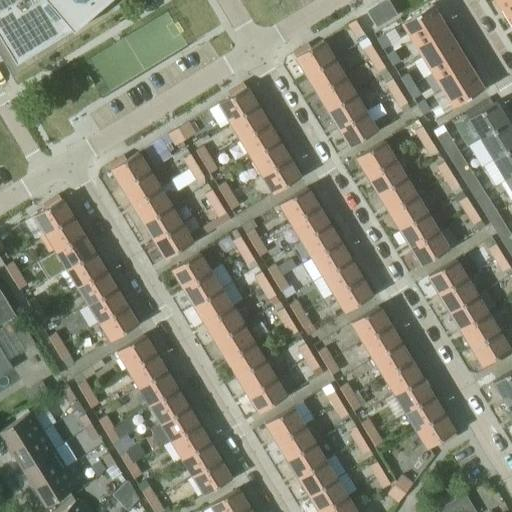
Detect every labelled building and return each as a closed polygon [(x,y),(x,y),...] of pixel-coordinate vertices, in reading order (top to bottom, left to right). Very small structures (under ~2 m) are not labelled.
[(0,0),(0,38),(15,64),(71,30),(73,32),(109,0),(0,0)] [(375,27),(396,14),(387,0),(382,0),(365,11),(375,27)] [(511,0),(493,0),(507,22),(511,19),(511,0)] [(432,5),(401,23),(412,41),(442,22),(432,5)] [(362,32),(355,20),(348,24),(355,36),(362,32)] [(442,22),(412,41),(422,57),(452,38),(442,22)] [(394,29),(383,35),(390,45),(400,39),(394,29)] [(383,35),(377,39),(383,50),(390,45),(383,35)] [(452,38),(422,57),(432,74),(462,55),(452,38)] [(305,74),(332,58),(321,41),(310,48),(307,44),(292,53),(305,74)] [(369,60),(376,55),(370,44),(362,49),(369,60)] [(393,51),(386,56),(393,66),(400,62),(393,51)] [(384,67),(376,55),(369,60),(377,72),(384,67)] [(462,55),(432,74),(442,90),(472,71),(462,55)] [(305,74),(316,92),(342,76),(332,58),(305,74)] [(472,71),(442,90),(452,107),(483,88),(472,71)] [(407,74),(400,78),(407,89),(414,85),(407,74)] [(326,109),(353,93),(342,76),(316,92),(326,109)] [(389,93),(397,89),(392,80),(384,85),(389,93)] [(414,85),(407,89),(413,99),(420,95),(414,85)] [(229,121),(256,105),(246,87),(216,103),(229,121)] [(406,103),(397,89),(389,93),(398,108),(406,103)] [(336,126),(363,110),(353,93),(326,109),(336,126)] [(489,98),(464,113),(467,118),(492,103),(489,98)] [(423,101),(416,105),(423,115),(430,111),(423,101)] [(466,119),(453,127),(465,147),(478,139),(506,122),(494,102),(492,103),(467,118),(466,119)] [(240,139),(266,123),(256,105),(229,121),(240,139)] [(375,130),(363,110),(336,126),(349,146),(375,130)] [(187,122),(180,127),(187,138),(194,134),(187,122)] [(490,159),(511,145),(511,131),(506,122),(478,139),(490,159)] [(277,141),(266,123),(240,139),(250,157),(277,141)] [(441,126),(432,131),(436,137),(445,132),(441,126)] [(420,142),(428,137),(421,127),(414,131),(420,142)] [(175,130),(167,134),(174,146),(182,141),(175,130)] [(448,157),(457,152),(445,132),(436,137),(448,157)] [(435,150),(428,137),(420,142),(428,154),(435,150)] [(261,175),(288,158),(277,141),(250,157),(261,175)] [(366,175),(393,158),(382,141),(355,157),(366,175)] [(511,173),(511,145),(490,159),(503,179),(511,173)] [(195,151),(201,162),(209,157),(202,146),(195,151)] [(468,172),(457,152),(448,157),(460,177),(468,172)] [(121,187),(148,171),(137,153),(125,160),(123,156),(108,165),(121,187)] [(189,170),(196,165),(189,154),(182,158),(189,170)] [(209,157),(201,162),(209,174),(216,169),(209,157)] [(299,177),(288,158),(261,175),(272,193),(299,177)] [(403,176),(393,158),(366,175),(376,192),(403,176)] [(441,177),(449,172),(443,162),(435,167),(441,177)] [(196,165),(189,170),(170,181),(176,191),(188,184),(186,181),(193,177),(196,181),(203,177),(196,165)] [(131,205),(158,188),(148,171),(121,187),(131,205)] [(457,186),(449,172),(441,177),(449,190),(457,186)] [(481,192),(468,172),(460,177),(472,198),(481,192)] [(511,194),(511,173),(503,179),(511,194)] [(414,193),(403,176),(376,192),(387,210),(414,193)] [(216,186),(223,198),(230,193),(224,182),(216,186)] [(142,222),(169,206),(158,188),(131,205),(142,222)] [(290,222),(316,206),(305,188),(279,204),(290,222)] [(210,205),(218,201),(211,190),(204,194),(210,205)] [(481,192),(472,198),(482,215),(491,209),(481,192)] [(230,193),(223,198),(230,210),(238,205),(230,193)] [(424,211),(414,193),(387,210),(397,227),(424,211)] [(44,233),(70,216),(57,195),(42,204),(45,209),(33,216),(44,233)] [(463,213),(470,208),(464,198),(457,202),(463,213)] [(225,213),(218,201),(210,205),(218,217),(225,213)] [(142,222),(153,240),(180,224),(169,206),(142,222)] [(316,206),(290,222),(300,239),(327,223),(316,206)] [(478,221),(470,208),(463,213),(471,226),(478,221)] [(496,238),(505,233),(491,209),(482,215),(496,238)] [(436,229),(424,211),(397,227),(409,246),(436,229)] [(81,235),(70,216),(44,233),(55,251),(81,235)] [(252,220),(241,227),(244,233),(252,229),(256,227),(252,220)] [(327,223),(300,239),(311,258),(338,242),(327,223)] [(191,243),(180,224),(153,240),(164,259),(191,243)] [(244,233),(252,245),(259,240),(252,229),(244,233)] [(448,249),(436,229),(409,246),(421,265),(448,249)] [(9,231),(0,236),(2,240),(11,235),(9,231)] [(508,258),(511,256),(511,244),(505,233),(496,238),(508,258)] [(81,235),(55,251),(66,268),(92,252),(81,235)] [(239,253),(247,249),(239,236),(232,241),(239,253)] [(259,240),(252,245),(258,256),(266,252),(259,240)] [(311,258),(322,274),(348,258),(338,242),(311,258)] [(492,261),(499,257),(493,246),(485,250),(492,261)] [(253,260),(247,249),(239,253),(246,264),(253,260)] [(92,252),(66,268),(77,286),(103,270),(92,252)] [(182,288),(209,272),(198,254),(171,270),(182,288)] [(507,269),(499,257),(492,261),(499,273),(507,269)] [(359,276),(348,258),(322,274),(332,292),(359,276)] [(291,260),(276,269),(281,276),(296,267),(291,260)] [(438,294),(465,278),(454,260),(427,276),(438,294)] [(3,266),(11,278),(18,273),(11,262),(3,266)] [(266,269),(273,281),(281,276),(276,269),(273,264),(266,269)] [(87,304),(114,288),(103,270),(77,286),(87,304)] [(220,290),(209,272),(182,288),(193,306),(220,290)] [(261,289),(268,284),(261,272),(253,276),(261,289)] [(18,273),(11,278),(18,289),(25,285),(18,273)] [(281,276),(273,281),(280,292),(287,287),(281,276)] [(371,296),(359,276),(332,292),(344,312),(371,296)] [(476,296),(465,278),(438,294),(449,312),(476,296)] [(275,295),(268,284),(261,289),(267,299),(275,295)] [(98,322),(125,306),(114,288),(87,304),(98,322)] [(230,307),(220,290),(193,306),(203,324),(230,307)] [(0,375),(12,368),(0,348),(0,324),(14,316),(0,293),(0,375)] [(460,330),(487,314),(476,296),(449,312),(460,330)] [(25,302),(32,313),(40,309),(33,297),(25,302)] [(288,305),(294,315),(301,310),(295,300),(288,305)] [(136,324),(125,306),(98,322),(109,340),(136,324)] [(362,341),(388,325),(377,306),(350,322),(362,341)] [(230,307),(203,324),(214,341),(241,324),(230,307)] [(282,324),(290,320),(283,308),(275,313),(282,324)] [(40,309),(32,313),(39,325),(47,320),(40,309)] [(301,310),(294,315),(302,328),(309,324),(301,310)] [(460,330),(470,347),(497,331),(487,314),(460,330)] [(25,349),(34,344),(18,317),(9,323),(25,349)] [(297,331),(290,320),(282,324),(289,336),(297,331)] [(225,359),(252,343),(241,324),(214,341),(225,359)] [(372,358),(399,342),(388,325),(362,341),(372,358)] [(508,349),(497,331),(470,347),(484,370),(499,361),(496,356),(508,349)] [(47,337),(54,349),(61,344),(54,333),(47,337)] [(126,369),(153,353),(142,335),(116,351),(126,369)] [(383,376),(409,360),(399,342),(372,358),(383,376)] [(236,377),(263,360),(252,343),(225,359),(236,377)] [(302,357),(310,353),(304,343),(297,348),(302,357)] [(61,344),(54,349),(61,360),(68,356),(61,344)] [(316,352),(323,364),(331,359),(323,347),(316,352)] [(164,371),(153,353),(126,369),(138,388),(164,371)] [(318,367),(310,353),(302,357),(311,371),(318,367)] [(331,359),(323,364),(330,375),(338,370),(331,359)] [(236,377),(245,392),(272,375),(263,360),(236,377)] [(421,378),(409,360),(383,376),(394,394),(421,378)] [(503,404),(511,398),(511,370),(491,383),(503,404)] [(148,405),(175,389),(164,371),(138,388),(148,405)] [(85,380),(81,373),(72,378),(77,385),(85,380)] [(285,396),(272,375),(245,392),(258,413),(285,396)] [(421,378),(394,394),(405,412),(431,396),(421,378)] [(85,380),(77,385),(84,396),(91,391),(85,380)] [(35,401),(48,393),(42,382),(28,390),(35,401)] [(329,383),(321,388),(325,395),(333,391),(334,391),(329,383)] [(338,388),(345,399),(352,395),(345,383),(338,388)] [(68,403),(74,399),(67,388),(61,391),(68,403)] [(159,424),(186,407),(175,389),(148,405),(159,424)] [(91,391),(84,396),(91,408),(98,403),(91,391)] [(333,407),(340,403),(333,391),(325,395),(333,407)] [(352,395),(345,399),(352,411),(359,406),(352,395)] [(431,396),(405,412),(416,430),(442,414),(431,396)] [(511,418),(511,398),(503,404),(511,418)] [(347,414),(340,403),(333,407),(340,419),(347,414)] [(170,441),(196,425),(186,407),(159,424),(170,441)] [(275,442),(303,426),(292,407),(264,424),(275,442)] [(0,432),(11,451),(42,431),(30,412),(0,430),(0,432)] [(456,437),(442,414),(416,430),(427,448),(439,441),(442,446),(456,437)] [(85,430),(91,426),(84,415),(77,419),(85,430)] [(97,420),(104,432),(111,427),(105,416),(97,420)] [(360,423),(367,435),(374,430),(367,419),(360,423)] [(181,459),(207,443),(196,425),(170,441),(181,459)] [(98,437),(91,426),(85,430),(91,441),(98,437)] [(275,442),(286,460),(313,443),(303,426),(275,442)] [(111,427),(104,432),(111,443),(119,439),(111,427)] [(354,443),(362,438),(355,427),(347,431),(354,443)] [(374,430),(367,435),(374,446),(381,442),(374,430)] [(54,450),(42,431),(11,451),(23,470),(54,450)] [(369,450),(362,438),(354,443),(361,454),(369,450)] [(54,450),(23,470),(34,488),(65,468),(73,463),(76,461),(65,443),(54,450)] [(191,476),(218,460),(207,443),(181,459),(191,476)] [(313,443),(286,460),(297,478),(324,461),(313,443)] [(119,456),(126,467),(133,463),(126,451),(119,456)] [(108,469),(115,465),(108,453),(101,457),(104,462),(108,469)] [(229,479),(218,460),(191,476),(203,495),(229,479)] [(308,497),(336,480),(324,461),(297,478),(308,497)] [(378,481),(385,476),(376,462),(369,466),(378,481)] [(65,468),(34,488),(45,506),(85,482),(73,463),(65,468)] [(133,463),(126,467),(133,479),(140,474),(133,463)] [(336,480),(308,497),(317,511),(326,511),(347,499),(341,489),(349,484),(343,476),(336,480)] [(390,484),(385,476),(378,481),(382,488),(390,484)] [(402,476),(396,483),(406,491),(412,484),(402,476)] [(141,491),(148,503),(156,498),(149,487),(141,491)] [(392,488),(387,495),(398,503),(403,496),(392,488)] [(209,506),(200,511),(201,511),(239,511),(247,508),(235,490),(209,506)] [(473,511),(462,493),(454,498),(460,508),(461,511),(473,511)] [(156,498),(148,503),(153,511),(159,511),(163,510),(156,498)] [(454,498),(433,511),(434,511),(453,511),(460,508),(454,498)] [(355,511),(347,499),(326,511),(355,511)] [(86,511),(75,501),(63,511),(86,511)]
